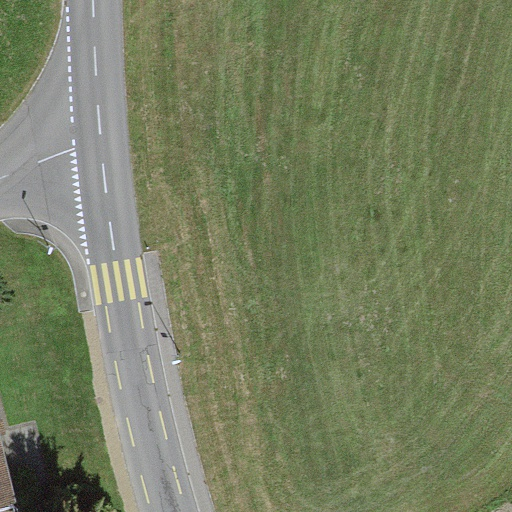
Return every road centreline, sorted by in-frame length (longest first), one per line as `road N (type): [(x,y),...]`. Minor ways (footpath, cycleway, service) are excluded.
road 1 (tertiary): [(168,511),(113,277),(100,140)]
road 2 (tertiary): [(100,140),(88,0)]
